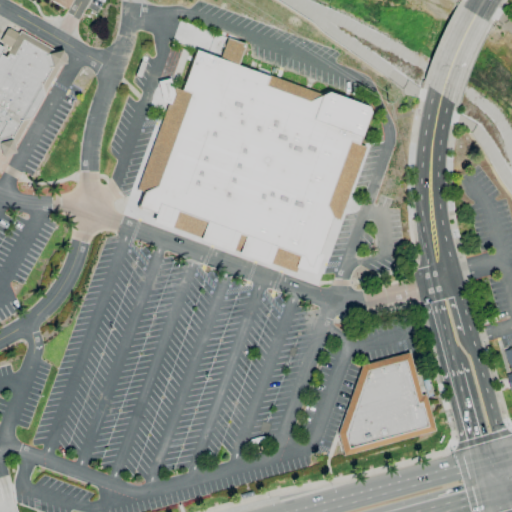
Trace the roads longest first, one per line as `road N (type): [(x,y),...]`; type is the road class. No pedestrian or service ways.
road 1 (residential): [(435,261),(430,283),(477,465)]
road 2 (residential): [(503,457),(448,278),(435,261)]
road 3 (trunk): [(477,465),(303,511)]
road 4 (residential): [(435,261),(425,161),(441,99)]
road 5 (residential): [(0,5),(115,69)]
